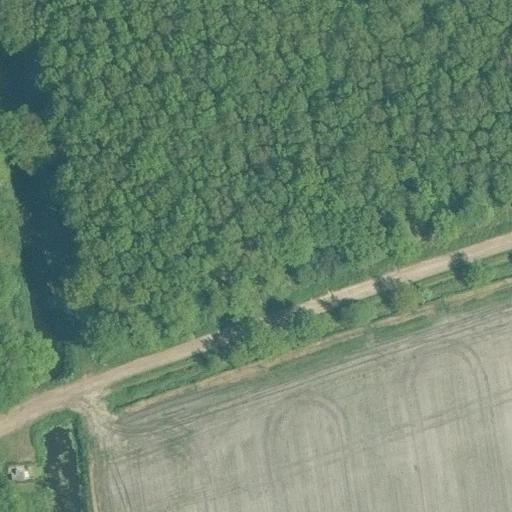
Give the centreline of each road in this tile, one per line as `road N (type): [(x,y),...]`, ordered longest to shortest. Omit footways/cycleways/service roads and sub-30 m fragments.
road 1 (track): [(64,398),(511,244)]
road 2 (track): [(0,248),(23,415)]
